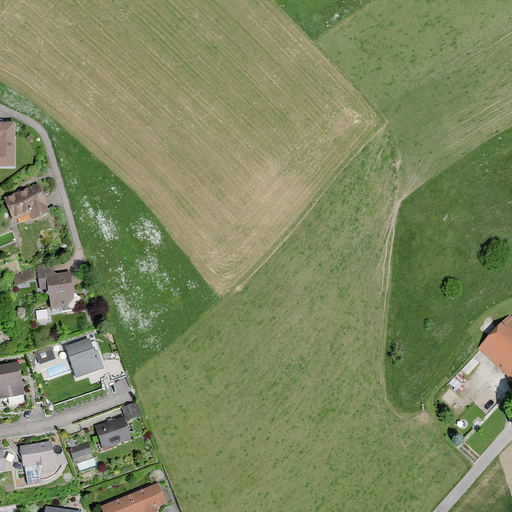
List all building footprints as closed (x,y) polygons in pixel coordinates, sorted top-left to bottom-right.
[(15,123),(0,122),(0,167),(14,168),(15,123)] [(43,184),(14,202),(23,216),(52,198),(43,184)] [(64,270),(42,275),(51,311),(72,306),(64,270)] [(511,320),(507,317),(476,349),(511,382),(511,320)] [(77,378),(101,370),(104,368),(97,350),(94,351),(89,338),(65,346),(77,378)] [(18,363),(0,366),(0,398),(24,394),(18,363)] [(124,417),(96,427),(103,448),(131,438),(124,417)] [(52,441),(20,446),(24,472),(56,468),(52,441)] [(71,452),(75,462),(92,455),(91,454),(86,456),(83,448),(71,452)] [(158,483),(129,494),(136,511),(146,511),(167,504),(158,483)] [(136,511),(129,494),(100,506),(102,511),(136,511)]
